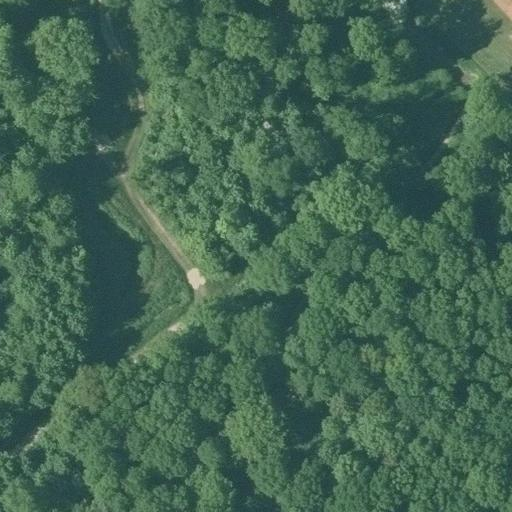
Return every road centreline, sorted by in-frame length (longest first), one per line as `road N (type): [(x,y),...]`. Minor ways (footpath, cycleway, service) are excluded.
road 1 (track): [(473,89),(210,304),(0,16)]
road 2 (track): [(318,511),(291,443),(210,304),(0,463)]
